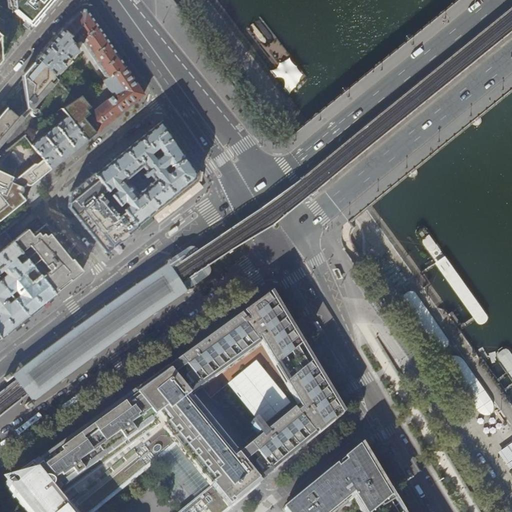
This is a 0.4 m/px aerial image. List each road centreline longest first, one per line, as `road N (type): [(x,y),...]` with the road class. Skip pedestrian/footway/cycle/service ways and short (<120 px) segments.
road 1 (primary): [(0,443),(288,241)]
road 2 (primary): [(288,241),(329,306),(360,382),(442,511)]
road 3 (primary): [(497,0),(288,170),(249,185)]
road 4 (primary): [(288,241),(511,59)]
road 5 (residential): [(111,286),(53,209),(52,192),(182,85)]
road 6 (primary): [(249,185),(111,286)]
road 7 (primary): [(111,286),(0,369)]
road 8 (primary): [(249,185),(182,85)]
